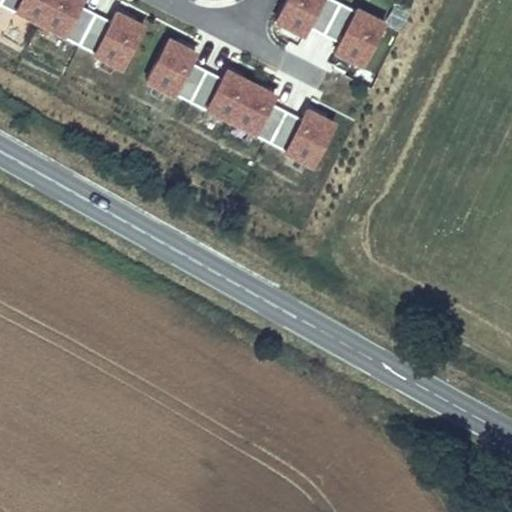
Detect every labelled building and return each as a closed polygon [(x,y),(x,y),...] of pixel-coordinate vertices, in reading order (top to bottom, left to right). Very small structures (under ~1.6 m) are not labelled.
[(0,0),(0,7),(37,26),(50,0),(0,0)] [(93,15),(78,8),(82,0),(50,0),(37,26),(77,47),(93,15)] [(323,39),(339,6),(326,0),(286,0),(271,31),(301,46),(308,32),(323,39)] [(361,75),(384,28),(339,6),(323,39),(338,46),(331,61),(361,75)] [(113,13),(108,23),(93,15),(77,47),(92,54),(89,60),(119,75),(143,28),(113,13)] [(205,73),(190,65),(195,57),(166,42),(142,88),(171,103),(174,97),(189,105),(205,73)] [(225,73),(221,81),(205,73),(189,105),(229,125),(250,85),(225,73)] [(285,114),(270,106),(274,98),(250,85),(229,125),(269,145),(285,114)] [(311,173),(335,127),(305,112),(300,121),(285,114),(269,145),(284,153),(281,158),(311,173)]
